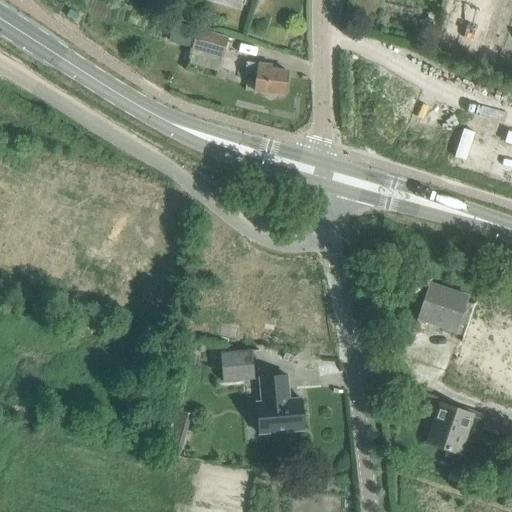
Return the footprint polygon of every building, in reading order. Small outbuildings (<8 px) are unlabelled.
[(436,16),(428,15),(426,24),(434,26),(436,16)] [(174,23),(169,41),(192,48),(198,30),(174,23)] [(192,49),(223,58),(228,39),(198,30),(192,48),(192,49)] [(271,70),(272,66),(258,64),(246,63),(245,73),(257,74),(255,92),(285,96),(287,72),(271,70)] [(417,320),(457,334),(469,297),(430,283),(417,320)] [(254,380),(253,362),(251,354),(247,353),(220,350),(223,379),(230,379),(231,382),(254,380)] [(290,399),(287,375),(259,378),(261,402),(256,402),(259,435),(305,431),(302,398),(290,399)] [(426,443),(460,455),(471,425),(492,433),(490,439),(511,446),(511,445),(511,429),(474,415),(440,403),(426,443)] [(183,435),(170,431),(164,451),(178,455),(183,435)]
